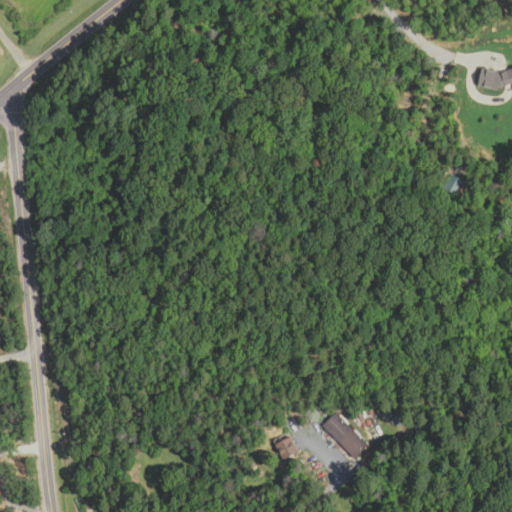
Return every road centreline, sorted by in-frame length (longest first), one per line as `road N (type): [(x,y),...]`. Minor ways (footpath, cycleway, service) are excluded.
road 1 (residential): [(55,511),(11,91)]
road 2 (primary): [(0,100),(123,0)]
